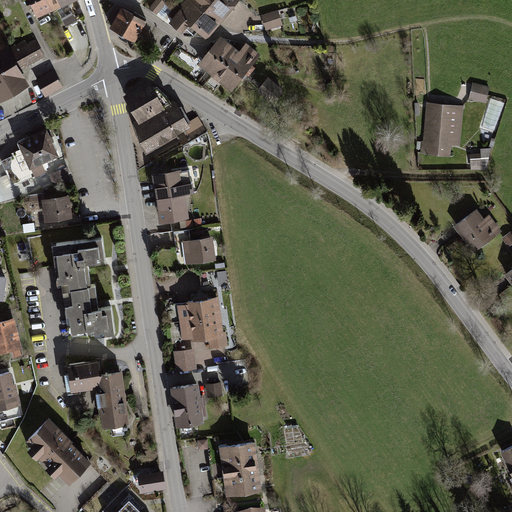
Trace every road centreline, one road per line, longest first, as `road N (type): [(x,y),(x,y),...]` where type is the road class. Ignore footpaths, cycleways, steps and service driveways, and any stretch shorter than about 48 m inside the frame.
road 1 (unclassified): [(112,74),(153,72),(390,224),(511,375)]
road 2 (tertiary): [(180,511),(112,74)]
road 3 (track): [(220,33),(339,41),(482,15),(511,26)]
road 4 (tertiary): [(0,132),(112,74)]
